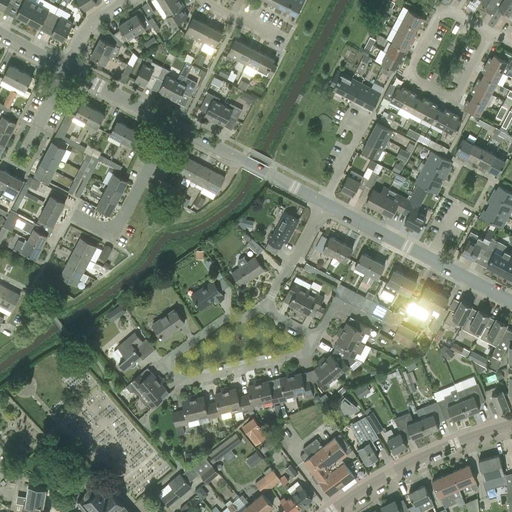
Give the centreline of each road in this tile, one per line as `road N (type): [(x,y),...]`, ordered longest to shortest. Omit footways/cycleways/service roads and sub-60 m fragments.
road 1 (residential): [(264,310),(315,338),(307,353),(183,382),(168,359),(222,319),(259,309)]
road 2 (residential): [(441,8),(407,75),(452,99),(490,32)]
road 3 (tertiary): [(329,511),(390,470),(511,424)]
road 4 (residential): [(71,213),(113,234),(171,124)]
road 5 (tertiary): [(320,201),(171,124)]
road 6 (residential): [(264,310),(324,203)]
